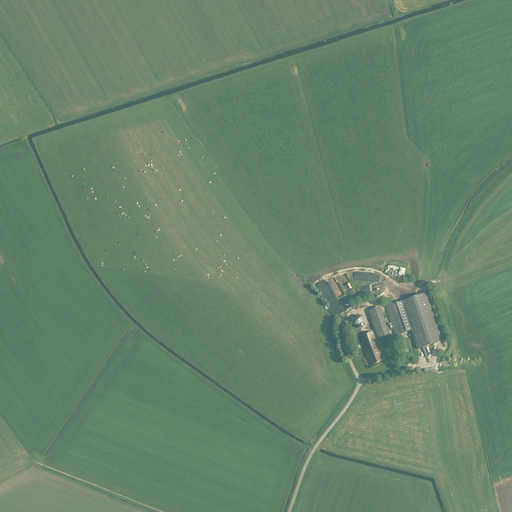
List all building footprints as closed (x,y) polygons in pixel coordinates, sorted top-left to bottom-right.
[(424,292),(408,298),(384,306),(395,335),(410,329),(417,348),(441,340),(424,292)] [(340,315),(344,313),(342,309),(339,305),(336,307),(340,315)] [(377,338),(390,334),(379,306),(367,310),(377,338)] [(351,327),(353,333),(361,330),(358,324),(351,327)] [(372,330),(359,335),(367,356),(371,365),(382,359),(377,345),(372,330)]
